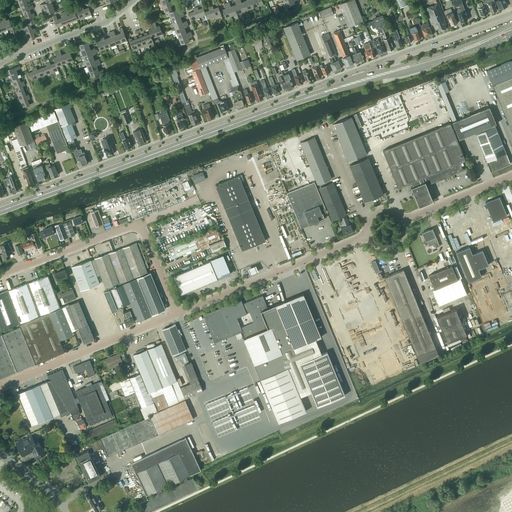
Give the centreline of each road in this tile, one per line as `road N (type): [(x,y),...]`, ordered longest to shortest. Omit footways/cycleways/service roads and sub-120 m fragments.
road 1 (secondary): [(0,211),(305,98)]
road 2 (unclassified): [(0,274),(136,225),(175,313)]
road 3 (unclassified): [(175,313),(368,236)]
road 4 (unclassified): [(0,386),(175,313)]
road 5 (track): [(366,511),(511,442)]
road 6 (residential): [(0,62),(106,21),(131,0)]
road 7 (residential): [(511,17),(400,58),(396,67)]
road 8 (secondary): [(511,24),(396,67)]
road 9 (secondary): [(398,72),(511,34)]
